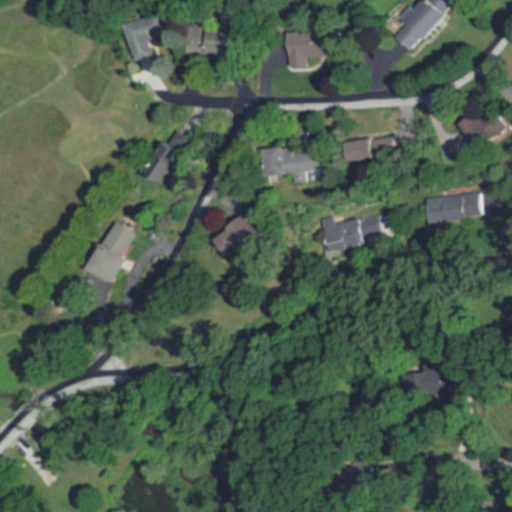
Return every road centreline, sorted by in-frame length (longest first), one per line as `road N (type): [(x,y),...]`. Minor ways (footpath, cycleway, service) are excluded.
road 1 (residential): [(121,366),(245,113),(447,87),(482,62),(511,23)]
road 2 (residential): [(511,267),(392,289),(328,315),(121,366),(0,440)]
